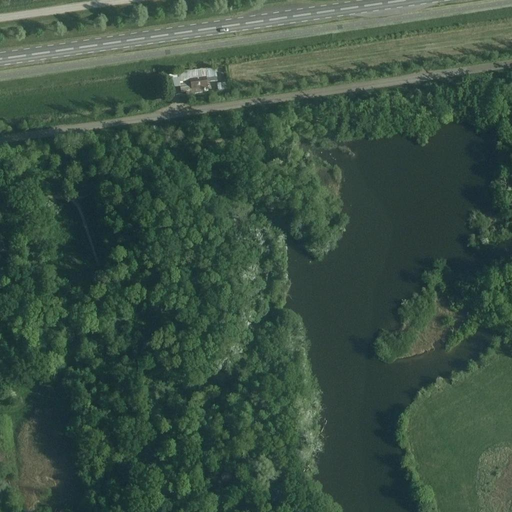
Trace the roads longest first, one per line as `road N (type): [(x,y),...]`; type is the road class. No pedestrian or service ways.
road 1 (unclassified): [(0,138),(511,60)]
road 2 (secondary): [(253,22),(0,56)]
road 3 (secondary): [(253,22),(411,0)]
road 4 (unclassified): [(121,0),(0,17)]
